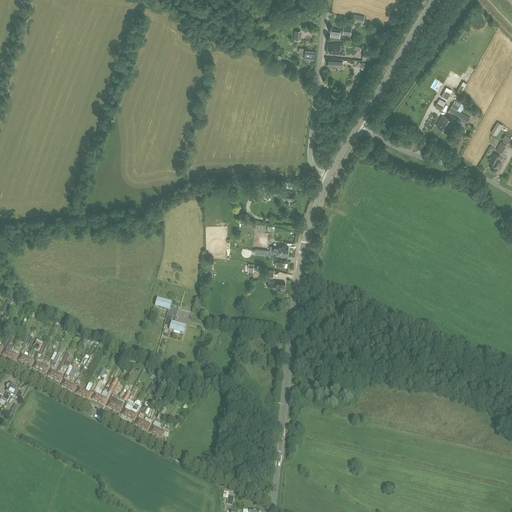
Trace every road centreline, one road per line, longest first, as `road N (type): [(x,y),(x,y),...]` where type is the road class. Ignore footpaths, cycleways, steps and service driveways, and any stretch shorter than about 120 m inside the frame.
road 1 (residential): [(273,505),(0,361)]
road 2 (unclassified): [(328,177),(309,155),(327,0)]
road 3 (residential): [(511,194),(357,126)]
road 4 (tertiary): [(273,505),(290,339)]
road 5 (track): [(318,83),(174,0)]
road 6 (tertiary): [(357,126),(434,0)]
road 7 (tertiary): [(295,293),(308,225),(328,177)]
